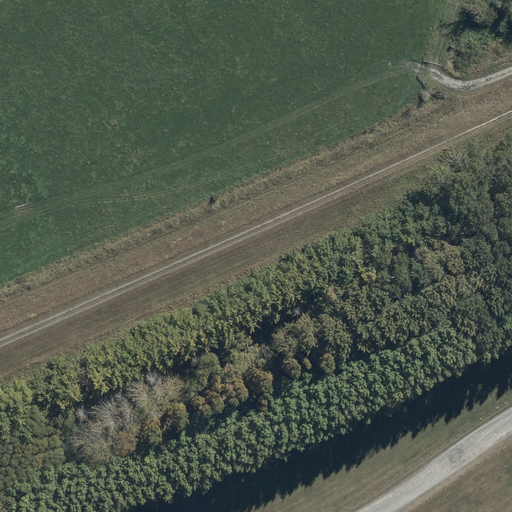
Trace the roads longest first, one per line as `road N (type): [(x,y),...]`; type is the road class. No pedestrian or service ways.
road 1 (track): [(511,111),(0,345)]
road 2 (unclassified): [(511,423),(377,511)]
